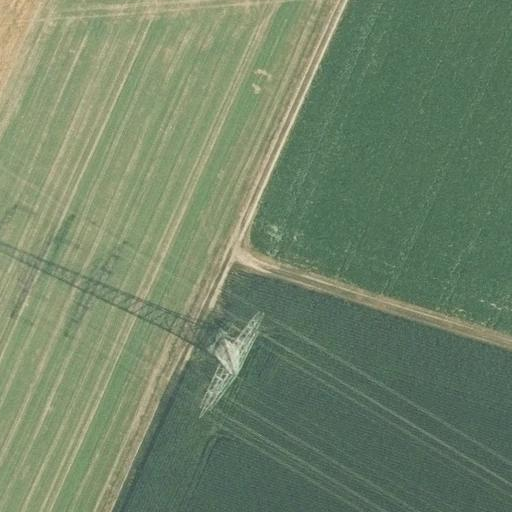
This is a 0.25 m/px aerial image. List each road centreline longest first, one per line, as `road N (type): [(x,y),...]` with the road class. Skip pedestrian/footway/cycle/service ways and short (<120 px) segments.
road 1 (track): [(338,0),(116,511)]
road 2 (track): [(226,256),(511,344)]
